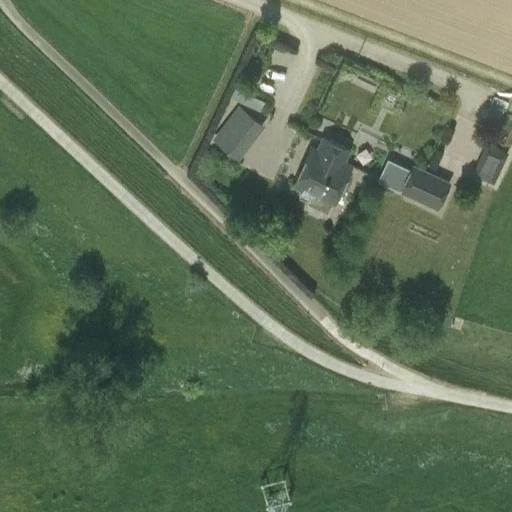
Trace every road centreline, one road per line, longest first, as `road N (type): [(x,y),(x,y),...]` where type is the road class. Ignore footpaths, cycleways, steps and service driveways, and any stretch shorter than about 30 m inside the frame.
road 1 (unclassified): [(3,0),(330,330),(415,386)]
road 2 (unclassified): [(415,386),(351,371),(292,342),(0,81)]
